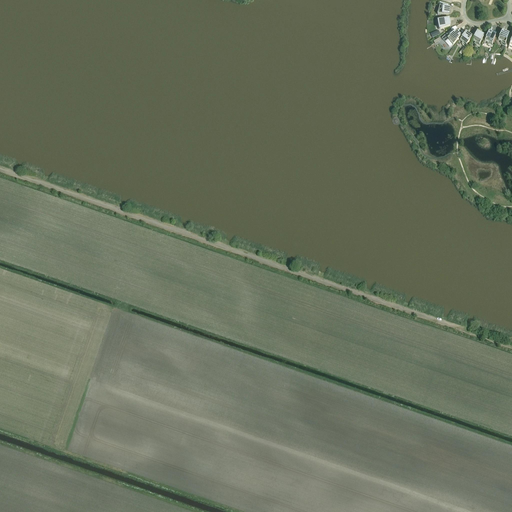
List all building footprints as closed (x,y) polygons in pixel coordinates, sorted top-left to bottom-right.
[(438,14),(437,14),(437,15),(449,16),(449,10),(447,9),(448,5),(440,3),(439,7),(440,7),(438,14)] [(450,27),(449,20),(438,22),(439,26),(441,30),(439,30),(439,31),(450,27)] [(453,34),(451,31),(442,39),(445,43),(449,47),(450,48),(452,46),(453,46),(460,37),(455,33),(453,34)] [(505,47),(506,45),(505,44),(509,35),(502,32),(498,41),(502,43),(501,45),(505,47)] [(479,45),(483,37),(477,33),(472,41),(476,44),(475,46),(479,48),(480,46),(479,45)] [(489,33),(484,42),(489,44),(488,46),(492,48),(493,46),(492,45),(495,36),(489,33)] [(463,44),(462,46),(466,49),(467,47),(466,46),(471,38),(466,34),(460,41),(463,44)]
